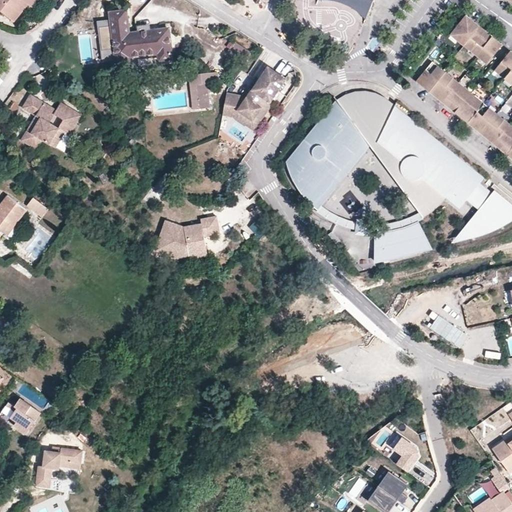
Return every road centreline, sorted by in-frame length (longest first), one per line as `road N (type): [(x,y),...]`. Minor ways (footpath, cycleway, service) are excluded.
road 1 (residential): [(511,375),(456,367),(400,336),(326,269),(288,221),(265,181),(265,151),(321,72)]
road 2 (residential): [(384,71),(511,181)]
